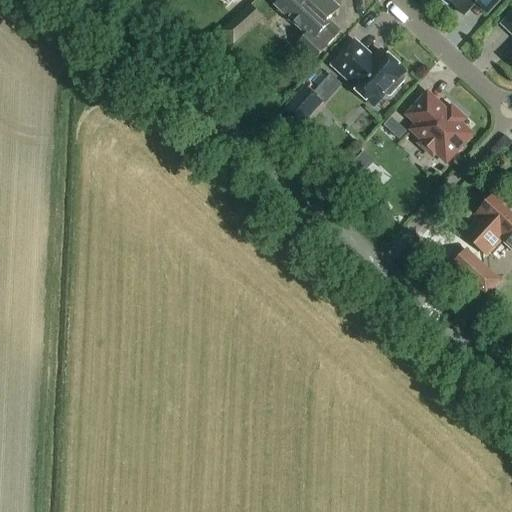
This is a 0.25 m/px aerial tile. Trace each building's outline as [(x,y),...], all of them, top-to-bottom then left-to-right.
[(282,0),(276,8),(307,37),(298,48),(314,63),(339,37),(326,25),(339,11),(328,0),(282,0)] [(441,0),(441,2),(447,8),(452,7),(463,17),(475,5),(487,15),(501,0),(441,0)] [(251,5),(221,32),(233,46),(264,19),(251,5)] [(374,63),(355,46),(335,69),(355,86),(352,88),(375,108),(385,96),(390,100),(391,99),(397,92),(397,89),(394,86),(405,74),(382,54),(374,63)] [(305,87),(284,109),(303,127),(324,104),(305,87)] [(447,164),(472,137),(459,125),(462,122),(452,113),(449,116),(428,96),(408,118),(418,127),(412,133),(424,143),(420,147),(433,158),(436,155),(447,164)] [(511,249),(511,208),(498,196),(478,219),(481,221),(466,238),(487,257),(502,240),(511,249)] [(501,282),(466,250),(451,267),(486,299),(501,282)]
